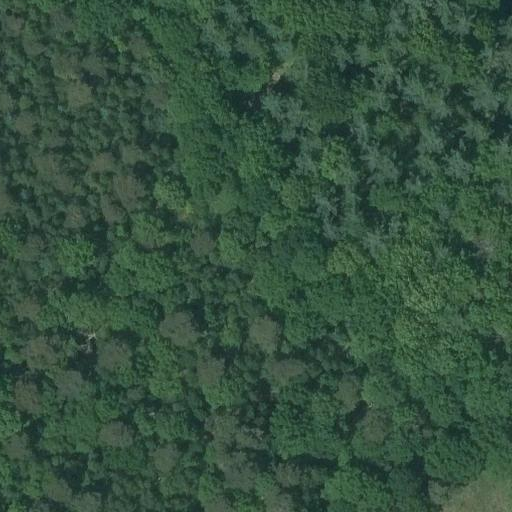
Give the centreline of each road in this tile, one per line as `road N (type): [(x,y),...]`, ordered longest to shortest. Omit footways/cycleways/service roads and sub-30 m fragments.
road 1 (track): [(485,411),(268,234),(135,0)]
road 2 (track): [(387,511),(485,411)]
